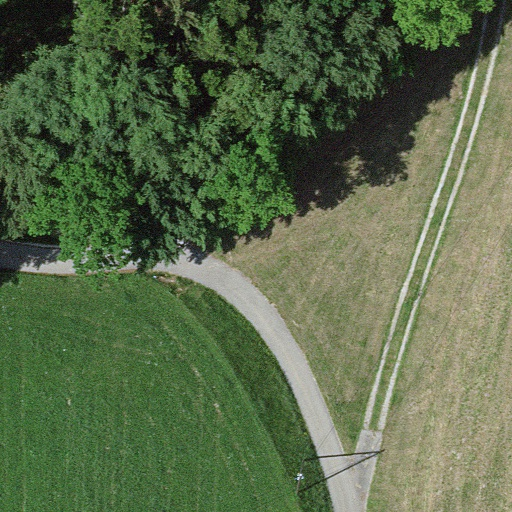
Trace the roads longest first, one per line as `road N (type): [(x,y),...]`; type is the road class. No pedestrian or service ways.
road 1 (track): [(357,511),(370,430),(500,0)]
road 2 (unclassified): [(0,256),(82,261),(160,251),(343,91),(429,0)]
road 3 (track): [(352,511),(319,419),(264,314),(239,288),(160,251)]
